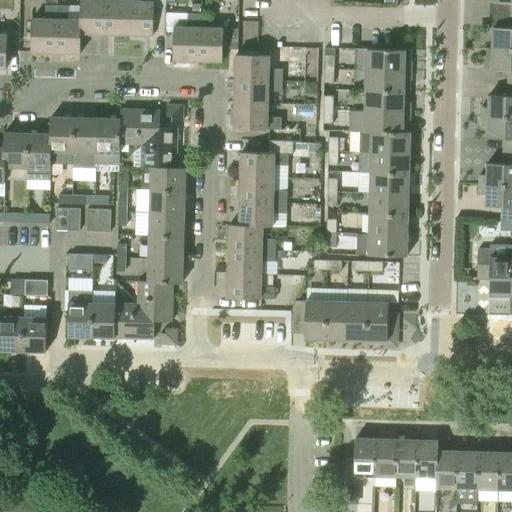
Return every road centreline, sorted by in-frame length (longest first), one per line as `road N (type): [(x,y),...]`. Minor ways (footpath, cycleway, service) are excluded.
road 1 (residential): [(203,342),(212,84),(60,81),(30,111),(0,111)]
road 2 (residential): [(446,0),(438,327),(446,343)]
road 3 (residential): [(51,378),(72,355),(172,357),(203,342)]
road 4 (residential): [(304,366),(403,366),(446,343)]
road 5 (residential): [(299,511),(304,366)]
